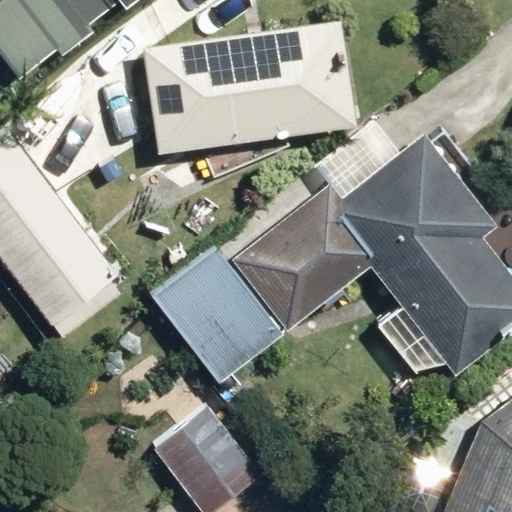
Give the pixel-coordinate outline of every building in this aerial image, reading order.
[(0,0),(0,38),(25,72),(93,19),(77,0),(0,0)] [(142,37),(157,143),(353,116),(339,9),(142,37)] [(0,128),(0,137),(42,190),(107,138),(61,80),(0,128)] [(511,321),(511,263),(484,229),(499,217),(401,93),(316,158),(329,176),(227,254),(216,239),(153,287),(221,374),(324,294),(329,300),(346,287),(341,281),(372,257),(404,297),(378,316),(414,362),(450,354),(457,363),(511,321)] [(442,511),(511,511),(511,388),(484,408),(442,511)] [(153,441),(206,510),(263,466),(209,397),(153,441)]
